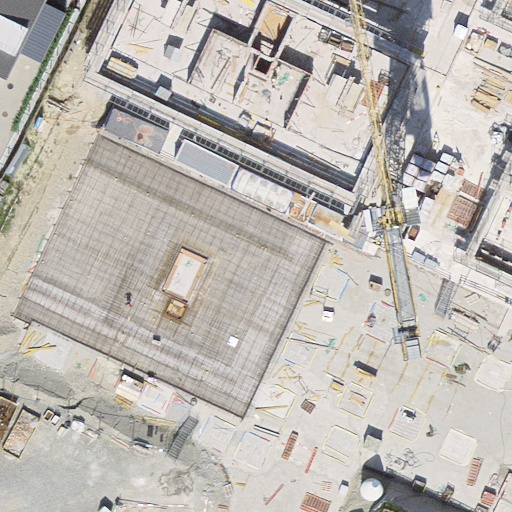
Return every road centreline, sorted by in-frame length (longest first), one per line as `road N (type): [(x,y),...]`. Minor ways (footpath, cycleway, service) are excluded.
road 1 (residential): [(264,511),(358,299),(334,289),(450,45),(427,35),(443,0)]
road 2 (residential): [(0,444),(148,511)]
